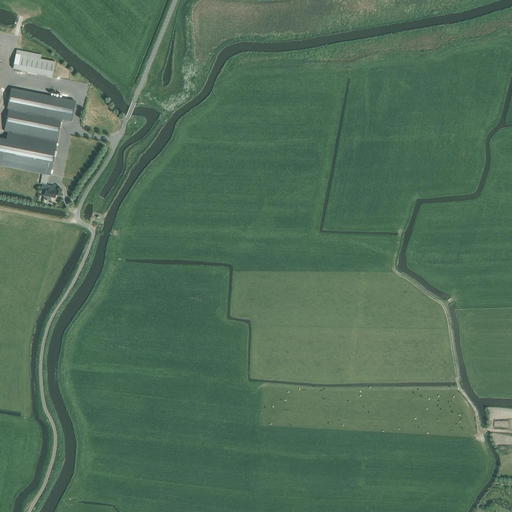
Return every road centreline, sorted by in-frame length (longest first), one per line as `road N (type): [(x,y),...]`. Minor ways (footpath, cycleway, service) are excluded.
road 1 (unclassified): [(175,0),(79,221)]
road 2 (track): [(401,230),(395,272),(446,312),(460,389),(479,430)]
